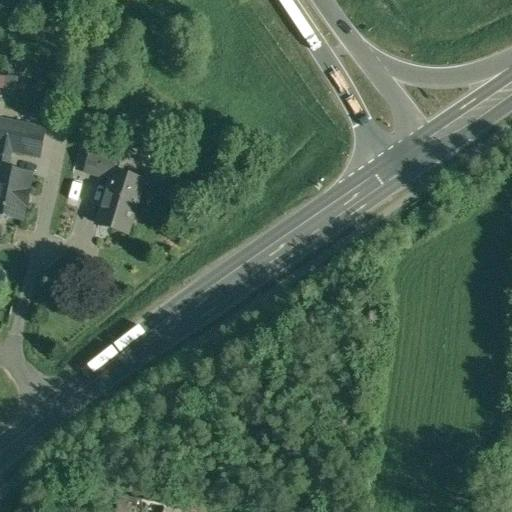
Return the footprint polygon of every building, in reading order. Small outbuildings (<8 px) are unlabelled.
[(13,146),(0,143),(0,170),(9,172),(13,152),(39,157),(45,130),(17,125),(13,146)] [(119,157),(92,149),(85,172),(111,180),(114,173),(119,157)] [(9,172),(0,170),(0,219),(1,220),(5,217),(21,220),(24,206),(27,207),(30,192),(27,191),(30,176),(9,172)] [(114,173),(111,180),(98,224),(128,234),(140,194),(135,193),(139,181),(114,173)] [(123,496),(118,511),(180,511),(181,510),(123,496)]
